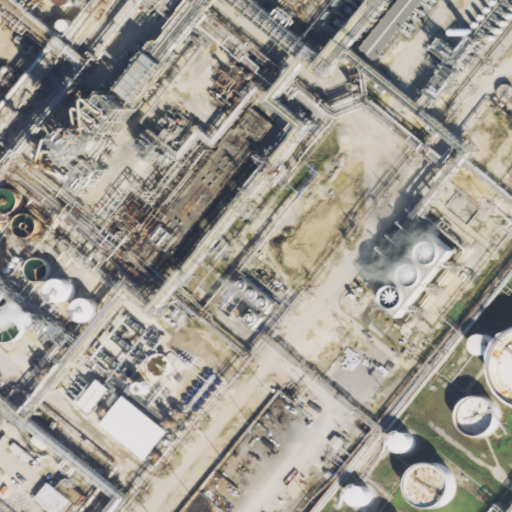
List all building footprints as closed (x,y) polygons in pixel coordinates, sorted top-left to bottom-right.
[(357,47),(395,0),(419,0),(371,59),(357,47)] [(0,210),(20,211),(21,196),(14,196),(15,189),(0,188),(0,210)] [(293,274),(270,253),(322,195),(345,216),(293,274)] [(41,234),(39,214),(18,216),(19,235),(41,234)] [(407,316),(460,250),(437,231),(383,296),(407,316)] [(387,318),(364,299),(418,233),(442,252),(387,318)] [(271,302),(261,314),(227,287),(237,275),(271,302)] [(51,281),(46,284),(43,289),(43,295),(47,300),(52,303),(57,302),(62,299),(65,294),(65,288),(61,283),(56,281),(51,281)] [(76,301),(71,304),(69,309),(69,315),(72,320),(77,322),(83,322),(88,319),(90,314),(90,308),(87,303),(82,300),(76,301)] [(4,338),(4,340),(23,340),(23,315),(12,315),(12,321),(1,321),(1,338),(4,338)] [(511,409),(505,408),(491,398),(482,385),(479,369),(482,352),(491,339),(505,330),(511,328),(511,409)] [(475,333),(473,352),(489,354),(491,336),(475,333)] [(482,349),(480,352),(477,354),(473,355),(469,354),(465,352),(463,349),(462,345),(463,341),(465,337),(469,335),(473,334),(477,335),(480,337),(482,341),(483,345),(482,349)] [(155,379),(169,372),(160,352),(146,358),(155,379)] [(156,414),(132,443),(76,398),(101,368),(156,414)] [(66,392),(76,400),(90,383),(79,374),(66,392)] [(488,424),(483,430),(477,435),(469,436),(462,435),(455,430),(451,424),(450,416),(451,409),(455,402),(462,398),(469,397),(477,398),(483,402),(488,409),(489,416),(488,424)] [(398,452),(413,448),(409,429),(393,433),(398,452)] [(153,456),(137,444),(147,432),(162,445),(153,456)] [(402,447),(400,451),(396,453),(393,453),(389,453),(386,451),(383,447),(383,444),(383,440),(386,437),(389,434),(393,434),(396,434),(400,437),(402,440),(402,444),(402,447)] [(439,495),(434,502),(427,507),(418,509),(410,507),(403,502),(398,495),(396,487),(398,478),(403,471),(410,466),(418,465),(427,466),(434,471),(439,478),(441,487),(439,495)] [(17,482),(1,470),(0,470),(0,494),(4,498),(17,482)] [(84,494),(64,479),(58,486),(78,502),(84,494)] [(369,505),(371,486),(353,484),(352,503),(369,505)] [(359,501),(357,505),(354,507),(350,508),(346,507),(342,505),(340,501),(339,497),(340,493),(342,490),(346,488),(350,487),(354,488),(357,490),(359,493),(360,497),(359,501)]
